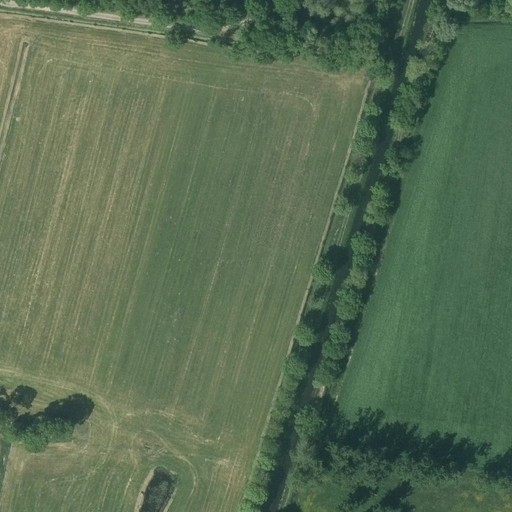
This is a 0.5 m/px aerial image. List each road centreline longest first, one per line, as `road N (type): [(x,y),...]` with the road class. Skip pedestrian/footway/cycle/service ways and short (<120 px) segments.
road 1 (track): [(411,0),(255,511)]
road 2 (track): [(0,1),(211,30),(237,25),(274,0)]
